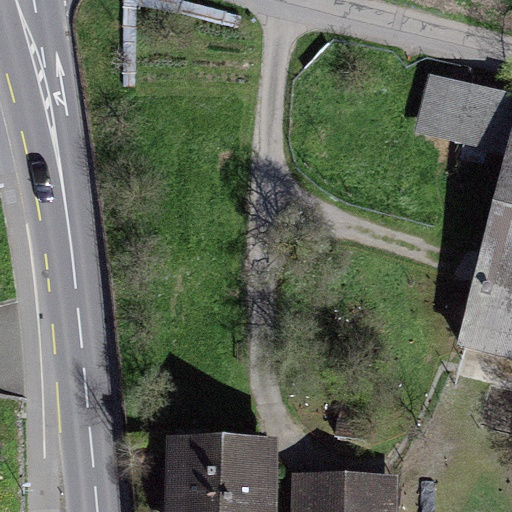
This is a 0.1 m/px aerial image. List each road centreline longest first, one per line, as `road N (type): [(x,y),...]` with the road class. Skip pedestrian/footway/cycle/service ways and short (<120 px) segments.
road 1 (residential): [(282,7),(264,172),(260,365),(284,430),(381,470)]
road 2 (secondary): [(96,511),(57,171),(19,0)]
road 3 (residential): [(282,7),(511,67)]
